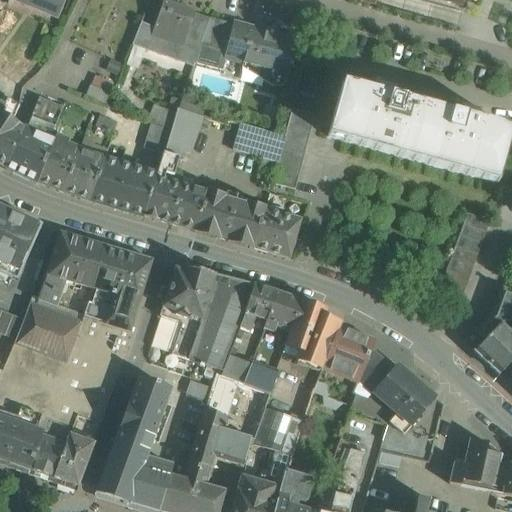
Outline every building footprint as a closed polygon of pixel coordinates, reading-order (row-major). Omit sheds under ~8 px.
[(64,0),(12,0),(57,18),(64,0)] [(194,14),(163,3),(157,21),(155,20),(152,28),(151,33),(152,33),(146,52),(192,68),(193,64),(197,53),(181,47),(182,44),(194,15),(194,14)] [(209,21),(194,15),(182,44),(181,47),(197,53),(198,53),(201,42),(209,21)] [(232,27),(209,21),(201,42),(198,53),(197,53),(193,64),(222,72),(225,60),(265,70),(262,82),(271,87),(283,87),(286,75),(288,76),(290,66),(292,66),(292,63),(291,62),(297,41),(276,36),(277,34),(276,31),(274,29),(272,28),(270,28),(269,28),(267,29),(265,31),(265,33),(233,25),(232,27)] [(152,28),(140,24),(131,46),(146,52),(152,33),(151,33),(152,28)] [(462,118),(390,98),(391,95),(380,92),(379,95),(341,85),(327,138),(496,185),(511,131),(474,121),(474,118),(463,115),(462,118)] [(4,105),(0,111),(0,165),(5,168),(14,148),(16,142),(22,129),(17,126),(17,125),(12,121),(18,106),(7,99),(4,104),(5,104),(4,105)] [(38,99),(25,130),(22,129),(16,142),(14,148),(5,168),(37,183),(48,158),(53,141),(49,139),(59,115),(62,108),(38,99)] [(180,103),(172,100),(165,115),(175,119),(177,111),(180,103)] [(199,106),(181,100),(180,103),(177,111),(195,117),(199,106)] [(80,110),(63,104),(62,108),(59,115),(76,121),(80,110)] [(165,115),(152,110),(146,124),(149,125),(170,134),(170,132),(175,119),(165,115)] [(315,115),(291,110),(287,126),(310,133),(315,115)] [(195,117),(177,111),(175,119),(170,132),(193,140),(201,119),(195,117)] [(116,124),(98,117),(93,127),(112,135),(116,124)] [(170,134),(149,125),(143,149),(163,155),(163,154),(164,154),(166,149),(168,136),(170,134)] [(282,138),(240,125),(232,152),(275,164),(282,138)] [(310,133),(287,126),(284,139),(307,145),(310,133)] [(193,140),(170,132),(170,134),(168,136),(166,149),(164,154),(178,159),(181,147),(189,149),(193,140)] [(69,141),(55,136),(53,141),(48,158),(37,183),(63,192),(78,151),(67,147),(69,141)] [(307,145),(284,139),(281,150),(304,156),(307,145)] [(304,156),(281,150),(278,161),(301,168),(304,156)] [(103,160),(78,151),(63,192),(88,202),(103,160)] [(205,192),(163,181),(165,174),(173,176),(178,159),(164,154),(163,154),(163,155),(156,175),(142,218),(156,222),(192,232),(205,192)] [(156,175),(103,160),(88,202),(142,218),(156,175)] [(301,168),(278,161),(275,173),(298,180),(301,168)] [(298,180),(275,173),(272,184),(295,191),(298,180)] [(265,209),(206,191),(205,193),(205,192),(192,232),(253,250),(264,210),(265,209)] [(37,225),(0,208),(0,266),(16,274),(37,225)] [(301,220),(264,210),(253,250),(289,261),(301,220)] [(467,214),(438,292),(461,301),(489,223),(467,214)] [(77,240),(59,234),(52,263),(37,302),(55,309),(66,282),(77,240)] [(102,247),(77,240),(66,282),(92,289),(94,279),(102,247)] [(151,262),(102,247),(94,279),(92,289),(99,290),(95,304),(88,302),(84,318),(129,333),(151,262)] [(179,277),(172,275),(161,308),(158,316),(173,321),(175,316),(181,318),(170,355),(187,361),(200,320),(201,321),(210,292),(215,277),(182,268),(179,277)] [(253,287),(215,277),(210,292),(201,321),(200,320),(187,361),(221,373),(222,373),(227,360),(240,327),(250,300),(249,300),(253,287)] [(274,293),(253,287),(249,300),(250,300),(240,327),(249,330),(255,315),(266,319),(274,293)] [(511,293),(500,289),(490,316),(474,334),(484,343),(474,354),(499,377),(511,362),(511,336),(507,332),(511,327),(511,293)] [(300,302),(274,293),(266,319),(268,319),(264,332),(262,332),(255,351),(269,357),(277,336),(287,339),(300,302)] [(326,311),(300,302),(287,339),(284,347),(298,352),(295,362),(297,363),(300,355),(321,363),(319,370),(320,371),(338,328),(340,324),(323,318),(326,311)] [(80,323),(29,305),(23,321),(15,342),(13,346),(40,356),(65,365),(80,323)] [(23,321),(0,312),(0,335),(15,342),(23,321)] [(40,356),(0,455),(0,461),(29,471),(40,436),(42,430),(51,406),(76,416),(100,425),(132,334),(129,333),(84,318),(82,317),(80,323),(65,365),(40,356)] [(372,342),(339,329),(338,328),(320,371),(322,372),(324,368),(356,381),(354,385),(356,386),(358,381),(370,352),(373,342),(372,342)] [(0,455),(40,356),(13,346),(2,372),(0,375),(0,455)] [(396,366),(392,371),(370,352),(358,381),(396,415),(388,424),(403,436),(435,399),(396,366)] [(249,368),(227,360),(222,373),(221,373),(220,377),(243,385),(249,368)] [(277,373),(250,363),(249,368),(243,385),(269,396),(277,373)] [(136,378),(112,446),(145,459),(170,390),(136,378)] [(185,396),(205,402),(209,388),(190,382),(185,396)] [(324,387),(315,384),(313,391),(324,398),(324,387)] [(352,395),(346,407),(350,408),(354,396),(352,395)] [(301,424),(264,410),(253,441),(249,440),(247,446),(275,453),(274,455),(271,455),(268,466),(271,467),(287,471),(288,469),(295,443),(301,424)] [(213,458),(221,432),(224,420),(203,412),(188,463),(192,464),(209,470),(213,458)] [(71,431),(70,431),(64,445),(52,479),(76,487),(100,425),(76,416),(71,431)] [(221,432),(213,458),(242,466),(247,446),(249,440),(221,432)] [(64,445),(40,436),(29,471),(52,479),(64,445)] [(486,444),(469,441),(463,466),(453,464),(448,485),(511,498),(511,467),(499,464),(501,456),(485,453),(486,444)] [(145,459),(112,446),(99,483),(106,497),(129,504),(145,459)] [(341,474),(330,511),(348,511),(351,500),(353,500),(357,480),(358,480),(364,454),(349,451),(341,474)] [(400,459),(380,454),(377,465),(398,469),(400,459)] [(171,467),(145,459),(129,504),(155,511),(157,511),(167,474),(169,475),(171,467)] [(177,511),(183,495),(192,464),(188,463),(173,459),(171,467),(169,475),(167,474),(157,511),(177,511)] [(183,495),(220,506),(224,493),(204,488),(209,470),(192,464),(183,495)] [(243,479),(240,480),(231,511),(273,511),(276,502),(271,501),(274,493),(278,494),(285,471),(287,472),(287,471),(271,467),(269,476),(267,476),(265,485),(243,479)] [(312,480),(295,475),(296,471),(288,469),(287,471),(287,472),(285,471),(278,494),(276,502),(273,511),(306,511),(301,510),(303,505),(306,502),(312,480)] [(330,511),(341,474),(329,471),(314,511),(330,511)] [(218,511),(220,506),(183,495),(177,511),(218,511)] [(425,511),(428,501),(416,499),(413,511),(425,511)]
